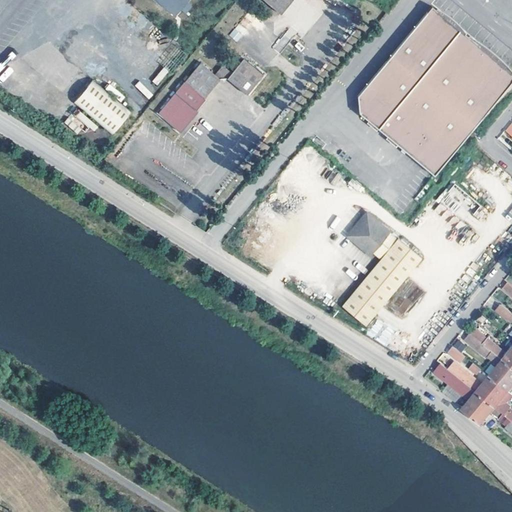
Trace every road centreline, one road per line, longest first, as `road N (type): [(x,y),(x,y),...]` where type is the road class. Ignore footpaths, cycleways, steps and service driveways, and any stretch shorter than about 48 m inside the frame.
road 1 (residential): [(412,0),(204,252)]
road 2 (residential): [(204,252),(411,381)]
road 3 (residential): [(0,121),(204,252)]
road 4 (track): [(0,402),(171,511)]
road 5 (residential): [(511,260),(411,381)]
road 6 (residential): [(411,381),(511,469)]
